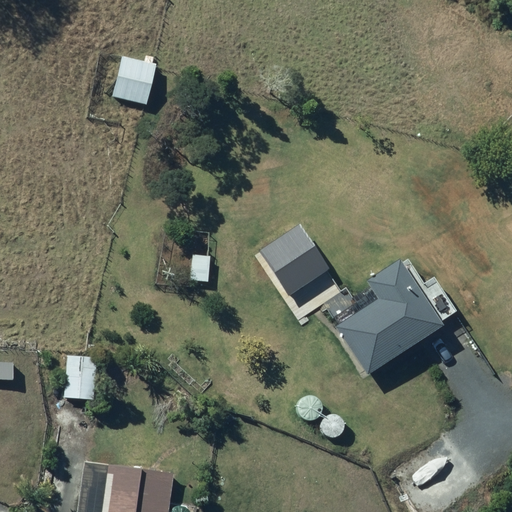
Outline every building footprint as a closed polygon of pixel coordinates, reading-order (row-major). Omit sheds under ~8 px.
[(159,62),(118,55),(110,99),(151,107),(159,62)] [(214,253),(193,253),(192,281),(213,282),(214,253)] [(327,335),(358,383),(432,336),(390,271),(359,291),(370,307),(327,335)] [(101,365),(69,362),(66,396),(97,399),(101,365)] [(450,464),(439,447),(399,472),(410,489),(450,464)] [(82,511),(172,511),(178,470),(149,466),(88,460),(82,511)]
